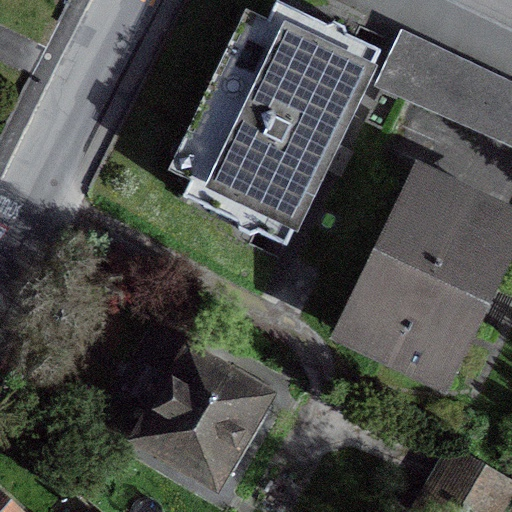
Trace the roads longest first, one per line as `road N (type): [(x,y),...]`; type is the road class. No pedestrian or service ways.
road 1 (unknown): [(42,176),(299,331),(323,361),(313,422),(252,511)]
road 2 (residential): [(127,0),(0,264)]
